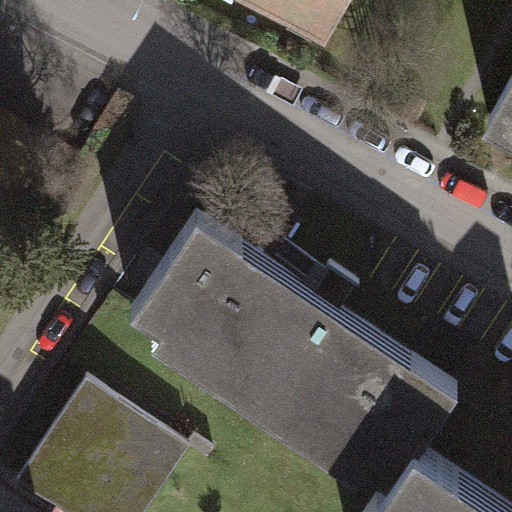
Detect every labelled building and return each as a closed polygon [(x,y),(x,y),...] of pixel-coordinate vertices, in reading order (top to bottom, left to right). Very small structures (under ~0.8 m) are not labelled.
[(331,0),(296,0),(324,14),(331,0)] [(511,71),(489,115),(511,127),(511,71)] [(49,141),(0,108),(0,180),(15,191),(49,141)] [(133,309),(393,474),(416,440),(458,373),(414,345),(404,359),(332,314),(358,274),(332,257),(308,294),(233,247),(244,231),(200,204),(133,309)] [(91,371),(22,475),(79,511),(141,511),(191,437),(91,371)] [(456,466),(416,440),(393,474),(368,511),(508,511),(451,474),(456,466)]
